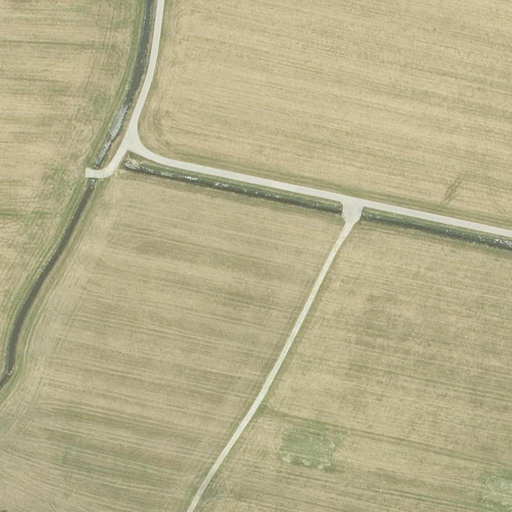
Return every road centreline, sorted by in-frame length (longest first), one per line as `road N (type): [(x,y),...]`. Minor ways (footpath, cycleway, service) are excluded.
road 1 (track): [(511,234),(147,154),(132,130),(152,68),(161,0)]
road 2 (track): [(190,511),(279,364),(355,201)]
